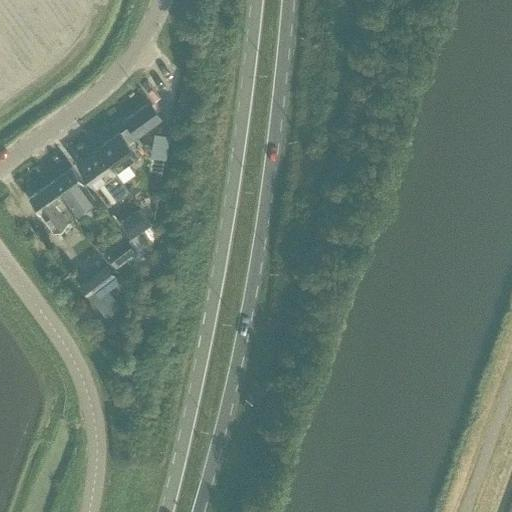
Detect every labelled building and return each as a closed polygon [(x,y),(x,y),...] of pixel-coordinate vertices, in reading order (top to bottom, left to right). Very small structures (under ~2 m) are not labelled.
[(119,130),(97,146),(123,181),(134,172),(128,164),(139,156),(135,149),(142,144),(135,134),(159,117),(147,101),(124,120),(127,125),(119,130)] [(155,131),(151,155),(166,158),(170,134),(155,131)] [(97,146),(76,162),(95,187),(103,182),(117,201),(130,190),(123,181),(97,146)] [(72,166),(49,182),(72,213),(92,199),(80,183),(83,181),(72,166)] [(74,215),(72,213),(49,182),(29,197),(54,231),(74,215)] [(140,206),(119,222),(130,238),(152,222),(140,206)] [(125,238),(105,252),(115,265),(134,251),(125,238)] [(106,263),(80,284),(107,317),(118,309),(105,292),(114,285),(109,279),(114,274),(106,263)]
